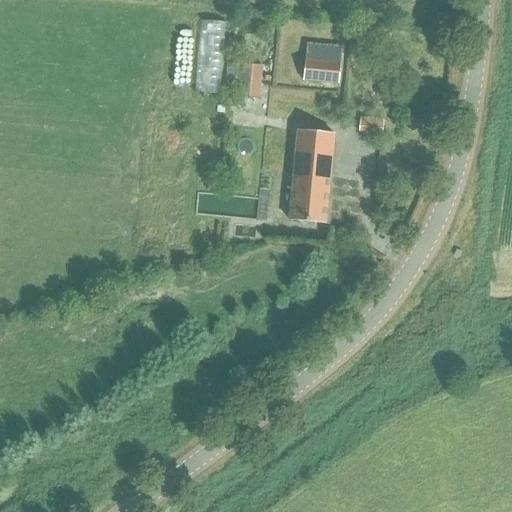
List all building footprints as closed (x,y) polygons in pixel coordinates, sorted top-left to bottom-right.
[(194,88),(197,23),(176,22),(172,87),(194,88)] [(338,86),(340,65),(304,62),(302,82),(338,86)] [(263,68),(236,65),(233,98),(260,100),(263,68)] [(382,135),(383,123),(359,120),(358,133),(382,135)] [(325,223),(334,133),(298,130),(290,220),(325,223)] [(240,221),(239,231),(256,233),(257,224),(240,221)] [(459,258),(461,252),(455,249),(453,255),(459,258)]
